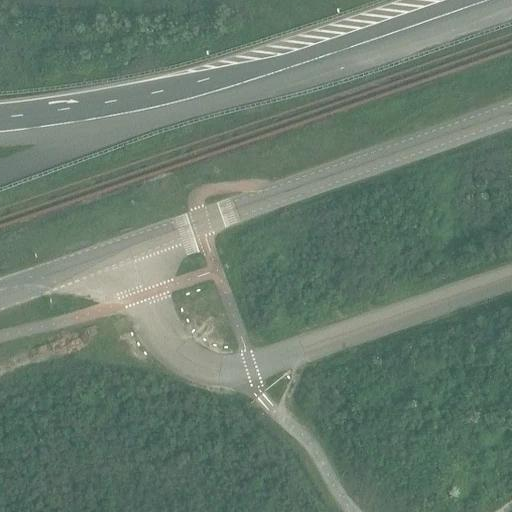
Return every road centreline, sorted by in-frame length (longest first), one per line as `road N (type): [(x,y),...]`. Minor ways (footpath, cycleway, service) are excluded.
road 1 (trunk): [(0,116),(227,78),(473,0)]
road 2 (unclassified): [(127,254),(511,112)]
road 3 (unclassified): [(250,367),(511,279)]
road 4 (unclassified): [(250,367),(217,372),(173,349),(127,254)]
road 5 (unclassified): [(0,298),(127,254)]
